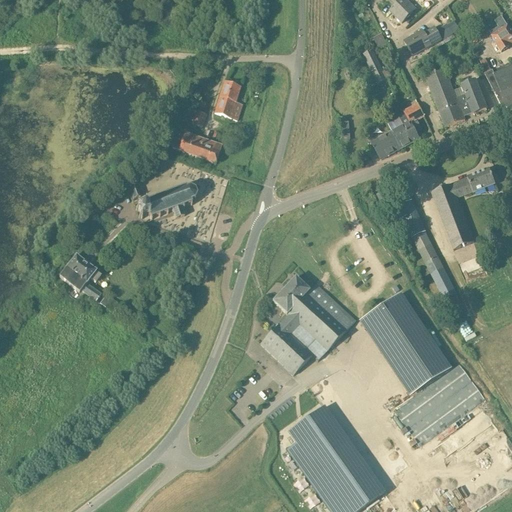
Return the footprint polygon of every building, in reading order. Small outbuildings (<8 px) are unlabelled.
[(403,0),(396,7),(396,6),(390,12),(402,24),(416,10),(405,0),(403,0)] [(498,28),(490,33),(492,37),(502,53),(511,46),(511,33),(508,27),(501,17),(494,22),(498,28)] [(472,19),(461,20),(462,29),(473,28),(472,19)] [(446,25),(438,30),(444,40),(452,35),(446,25)] [(423,31),(404,42),(412,57),(432,46),(442,41),(435,28),(424,34),(423,31)] [(384,40),(376,44),(379,50),(387,46),(384,40)] [(370,70),(376,67),(369,53),(363,56),(370,70)] [(437,57),(431,60),(434,66),(440,64),(437,57)] [(511,62),(487,73),(485,75),(503,111),(504,110),(507,109),(511,106),(511,62)] [(454,92),(445,71),(426,78),(446,128),(466,121),(465,118),(468,116),(472,115),(472,116),(487,110),(476,81),(461,87),(462,88),(454,92)] [(383,72),(375,76),(378,84),(387,80),(383,72)] [(237,122),(242,108),(235,106),(240,89),(224,84),(214,115),(237,122)] [(404,114),(398,117),(399,119),(404,127),(412,144),(413,143),(420,140),(417,133),(422,131),(418,122),(425,118),(418,105),(404,113),(404,114)] [(401,150),(412,144),(404,127),(392,133),(401,150)] [(372,144),(380,161),(401,150),(392,133),(385,137),(382,136),(378,138),(377,141),(372,144)] [(204,141),(185,134),(181,144),(176,142),(173,150),(178,152),(178,153),(197,160),(204,141)] [(204,141),(197,160),(215,166),(222,147),(204,141)] [(453,186),(431,194),(454,252),(475,243),(458,201),(458,200),(473,193),(473,194),(496,185),(489,170),(452,185),(453,186)] [(133,199),(141,197),(137,188),(130,191),(133,199)] [(186,190),(185,188),(144,203),(146,207),(137,210),(141,219),(149,216),(151,220),(172,212),(175,221),(184,217),(181,208),(191,205),(190,203),(194,201),(197,196),(195,191),(190,189),(186,190)] [(384,193),(378,196),(383,206),(389,203),(384,193)] [(444,302),(457,295),(426,233),(413,202),(399,207),(412,238),(411,239),(444,302)] [(76,258),(59,279),(79,295),(81,293),(95,304),(101,296),(86,286),(86,285),(90,280),(95,284),(100,277),(100,276),(96,273),(81,262),(76,258)] [(287,317),(260,347),(293,378),(300,371),(313,357),(291,336),(299,327),(327,353),(356,323),(355,322),(315,285),(312,288),(309,292),(295,279),(272,303),(287,317)] [(417,392),(451,370),(400,294),(367,317),(417,392)] [(106,297),(100,305),(111,313),(117,305),(106,297)] [(420,448),(484,400),(459,365),(396,412),(397,414),(395,415),(420,448)] [(287,450),(286,451),(314,490),(329,511),(360,511),(385,495),(324,408),(323,409),(325,412),(318,418),(316,416),(290,434),(297,444),(287,451),(287,450)] [(406,458),(395,465),(404,477),(414,470),(406,458)] [(299,491),(308,486),(304,478),(294,484),(299,491)] [(463,493),(470,487),(465,481),(458,486),(463,493)]
